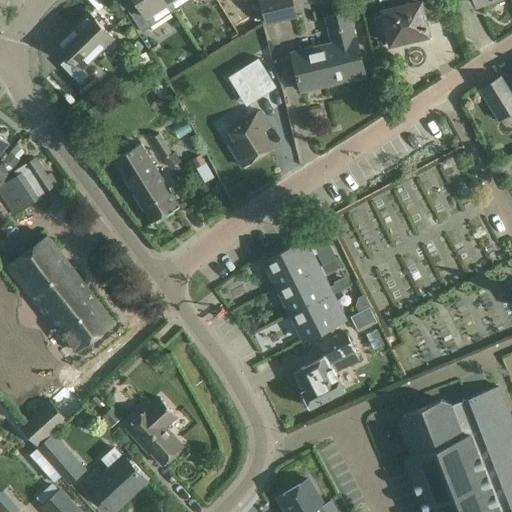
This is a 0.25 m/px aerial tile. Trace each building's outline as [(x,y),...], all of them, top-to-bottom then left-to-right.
[(166,0),(135,0),(136,1),(126,8),(138,24),(143,32),(153,25),(147,16),(168,2),(166,0)] [(260,0),(266,23),(282,19),(277,0),(290,0),(291,1),(292,1),(291,0),(260,0)] [(379,0),(386,28),(387,28),(391,43),(429,34),(421,1),(424,0),(379,0)] [(324,85),(365,75),(356,37),(354,37),(348,11),(326,16),(332,43),(291,53),(298,80),(298,79),(300,85),(323,80),(324,85)] [(249,12),(237,19),(245,31),(256,23),(251,15),(249,12)] [(114,39),(89,13),(73,28),(98,54),(114,39)] [(80,84),(89,75),(83,69),(98,54),(73,28),(57,43),(69,56),(60,64),(80,84)] [(136,40),(130,48),(137,54),(143,47),(136,40)] [(259,58),(228,76),(247,106),(277,87),(259,58)] [(480,89),(498,118),(511,109),(511,93),(501,76),(480,89)] [(62,119),(78,140),(92,129),(77,108),(62,119)] [(228,143),(232,149),(243,166),(273,147),(260,127),(267,123),(259,110),(229,129),(235,139),(228,143)] [(159,133),(156,135),(152,138),(164,158),(163,159),(169,168),(181,161),(175,151),(172,153),(159,133)] [(141,144),(114,161),(152,223),(179,206),(141,144)] [(205,163),(200,154),(191,160),(204,183),(214,177),(206,163),(205,163)] [(47,175),(36,158),(26,164),(26,165),(16,171),(19,175),(14,178),(2,162),(0,164),(0,195),(12,214),(39,196),(33,187),(35,185),(40,194),(57,183),(51,173),(47,175)] [(78,349),(98,334),(114,322),(47,235),(31,247),(7,265),(52,323),(56,320),(78,349)] [(305,240),(265,261),(278,287),(319,267),(305,240)] [(319,267),(278,287),(291,313),(332,293),(319,267)] [(332,293),(291,313),(304,339),(345,319),(332,293)] [(358,297),(356,306),(359,312),(370,306),(365,294),(358,297)] [(311,407),(344,391),(334,371),(359,359),(346,332),(325,342),(331,353),(295,371),(304,390),(303,391),(300,396),(305,406),(311,407)] [(9,386),(0,393),(0,398),(15,415),(26,405),(9,386)] [(406,458),(426,511),(511,511),(511,420),(499,386),(464,399),(451,404),(440,399),(405,413),(400,424),(412,455),(406,458)] [(148,407),(126,428),(143,447),(145,445),(163,465),(183,446),(165,426),(177,416),(161,398),(149,408),(148,407)] [(20,427),(37,446),(67,419),(50,400),(20,427)] [(102,417),(112,427),(122,418),(112,408),(102,417)] [(84,469),(53,433),(38,446),(69,482),(84,469)] [(100,468),(86,480),(100,495),(114,510),(126,499),(123,496),(143,477),(130,463),(124,456),(122,456),(115,448),(103,459),(110,467),(104,472),(100,468)] [(309,476),(275,497),(284,511),(339,511),(331,499),(325,503),(309,476)] [(82,511),(61,489),(42,506),(48,511),(82,511)] [(11,511),(14,510),(0,494),(0,511),(11,511)]
